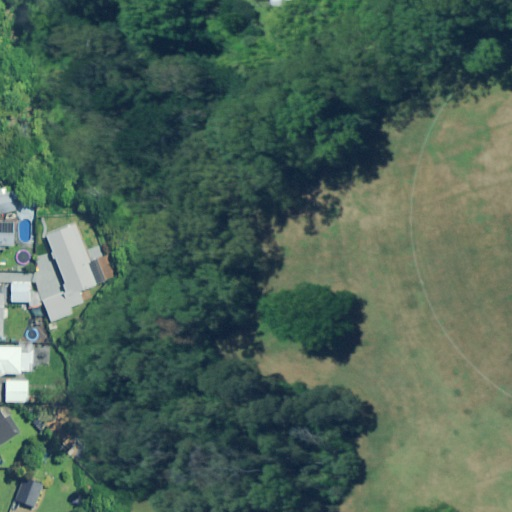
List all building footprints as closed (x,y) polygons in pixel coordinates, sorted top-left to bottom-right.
[(11,188),(0,191),(0,215),(17,212),(11,188)] [(0,223),(0,247),(13,247),(13,224),(0,223)] [(85,253),(75,225),(46,235),(67,293),(42,302),(50,323),(71,315),(69,309),(82,304),(78,293),(105,283),(96,257),(101,256),(98,248),(85,253)] [(29,304),(29,284),(11,284),(11,304),(29,304)] [(21,348),(0,347),(0,377),(5,375),(21,375),(21,348)] [(27,404),(27,382),(6,382),(5,404),(27,404)] [(3,419),(0,413),(0,446),(19,434),(8,416),(3,419)] [(43,486),(23,478),(14,502),(34,510),(43,486)]
